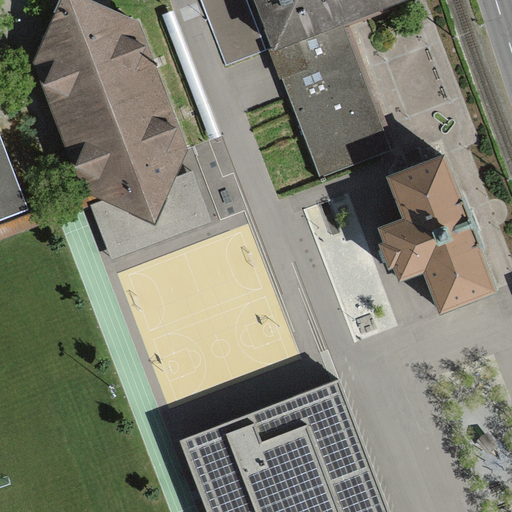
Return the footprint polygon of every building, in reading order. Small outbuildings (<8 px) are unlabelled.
[(175,177),(186,150),(141,21),(92,0),(58,0),(34,56),(82,190),(104,200),(155,223),(175,177)] [(311,181),(394,149),(345,21),(358,16),(400,0),(200,0),(226,65),(261,52),(311,181)] [(173,12),(163,16),(210,137),(220,133),(173,12)] [(0,221),(28,211),(0,136),(0,221)] [(438,312),(497,291),(445,152),(385,175),(401,217),(379,226),(385,242),(379,244),(389,270),(395,268),(399,280),(423,272),(438,312)] [(155,223),(104,200),(92,206),(113,259),(213,222),(192,171),(175,177),(155,223)] [(389,511),(338,377),(181,437),(209,511),(389,511)]
